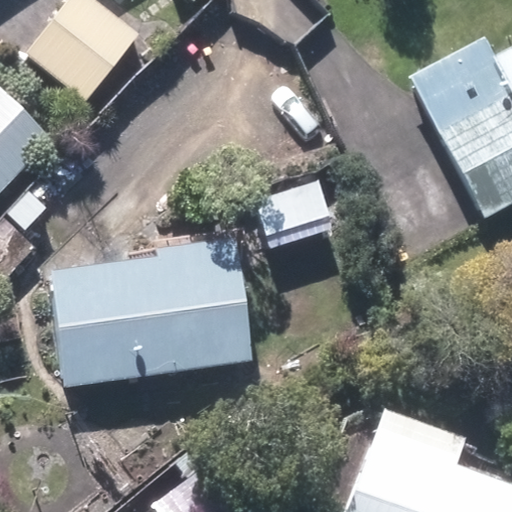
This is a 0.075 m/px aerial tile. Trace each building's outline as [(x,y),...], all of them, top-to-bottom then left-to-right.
[(87,99),(137,33),(92,0),(67,0),(27,54),(87,99)] [(435,130),(481,215),(511,197),(511,41),(482,58),(502,92),(435,130)] [(0,185),(45,141),(0,97),(0,185)] [(6,214),(23,229),(45,208),(28,191),(6,214)] [(0,220),(0,277),(31,246),(2,219),(0,220)] [(43,271),(60,384),(248,356),(229,233),(149,245),(150,255),(43,271)] [(340,511),(511,511),(511,486),(446,463),(456,435),(376,408),(340,511)]
